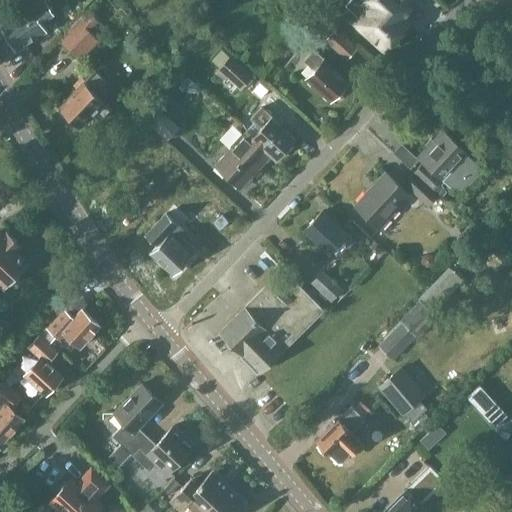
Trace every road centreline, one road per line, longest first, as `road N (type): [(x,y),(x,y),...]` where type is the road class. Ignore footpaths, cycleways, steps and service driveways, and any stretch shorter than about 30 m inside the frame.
road 1 (unclassified): [(157,332),(471,0)]
road 2 (tertiary): [(148,320),(110,274),(0,93)]
road 3 (tertiary): [(308,511),(157,332)]
road 4 (residential): [(0,475),(148,320)]
